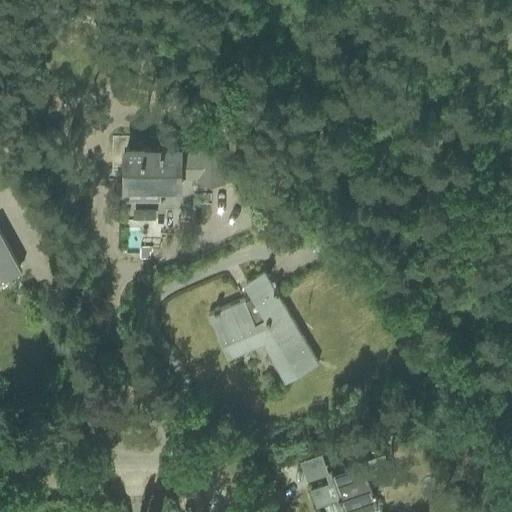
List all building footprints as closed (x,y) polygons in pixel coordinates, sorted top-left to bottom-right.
[(45,165),(67,155),(53,123),(31,134),(45,165)] [(8,140),(1,143),(0,143),(0,162),(15,157),(8,140)] [(160,186),(179,186),(179,168),(199,168),(199,179),(223,179),(223,151),(199,151),(199,154),(179,154),(179,151),(163,151),(163,145),(161,145),(161,147),(126,147),(126,157),(124,157),(124,170),(126,170),(126,180),(160,180),(160,186)] [(324,211),(301,223),(315,251),(335,242),(338,240),(324,211)] [(0,279),(19,269),(0,233),(0,279)] [(338,240),(335,242),(345,261),(356,255),(346,236),(338,240)] [(140,246),(140,257),(150,257),(150,251),(152,251),(152,246),(140,246)] [(256,329),(264,343),(285,381),(305,370),(318,361),(264,271),(246,281),(254,294),(219,308),(219,307),(214,309),(214,310),(208,313),(222,344),(256,329)] [(384,453),(363,459),(335,469),(338,479),(310,489),(316,506),(330,501),(329,498),(338,495),(339,498),(341,498),(345,511),(348,511),(378,502),(374,489),(394,481),(384,453)]
